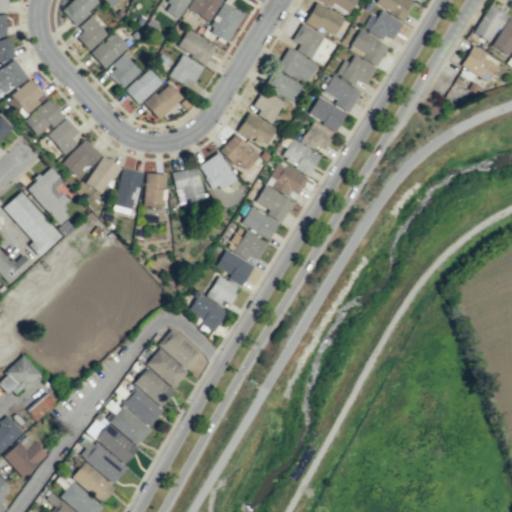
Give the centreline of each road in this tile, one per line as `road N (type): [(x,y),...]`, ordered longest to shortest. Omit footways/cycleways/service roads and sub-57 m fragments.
road 1 (residential): [(277,1),(36,31),(105,122),(145,142),(183,136),(210,109),(277,1)]
road 2 (secondary): [(162,511),(348,193),(475,0)]
road 3 (secondary): [(435,0),(130,511)]
road 4 (residential): [(12,511),(157,322),(173,320),(218,359)]
